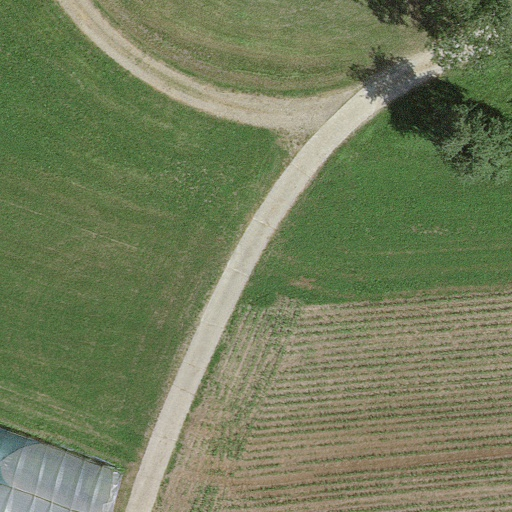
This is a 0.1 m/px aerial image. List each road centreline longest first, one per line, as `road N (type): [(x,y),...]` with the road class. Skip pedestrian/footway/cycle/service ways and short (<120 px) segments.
road 1 (track): [(141,511),(182,397),(256,241),(302,169),(357,121),(460,55),(511,40)]
road 2 (track): [(84,0),(130,47),(198,92),(281,122),(357,121)]
